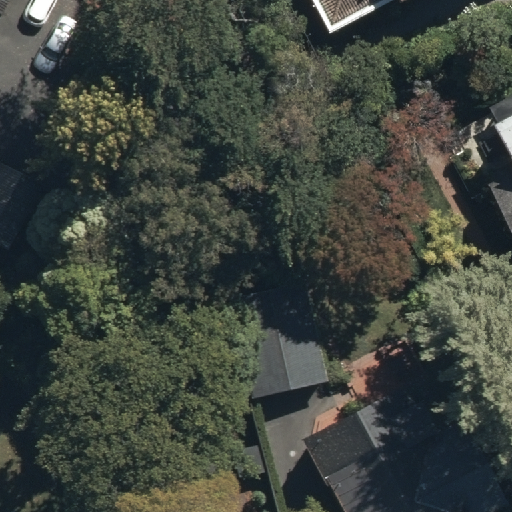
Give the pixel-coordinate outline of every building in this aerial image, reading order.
[(12,0),(0,0),(0,13),(4,16),(12,0)] [(314,0),(332,35),(401,0),(314,0)] [(511,97),(489,110),(511,154),(511,157),(487,171),(511,218),(511,97)] [(0,243),(8,247),(40,185),(0,164),(0,243)] [(226,299),(249,398),(322,380),(298,282),(226,299)] [(317,385),(330,409),(282,434),(324,511),(511,511),(511,479),(444,350),(360,394),(347,369),(317,385)]
